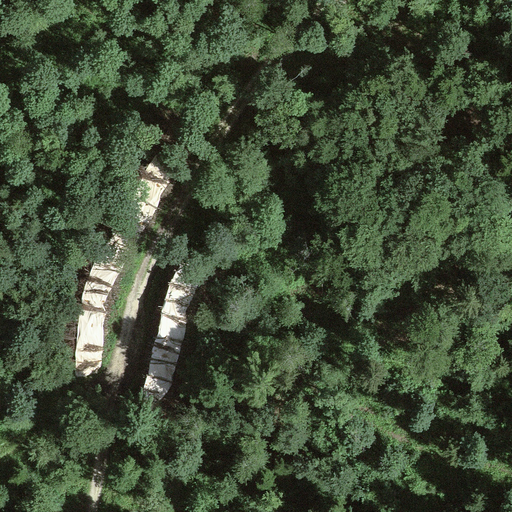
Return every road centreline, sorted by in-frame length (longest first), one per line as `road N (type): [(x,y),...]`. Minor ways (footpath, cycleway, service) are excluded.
road 1 (track): [(343,0),(251,91),(181,190),(143,271),(114,370),(89,511)]
road 2 (track): [(0,463),(111,383)]
